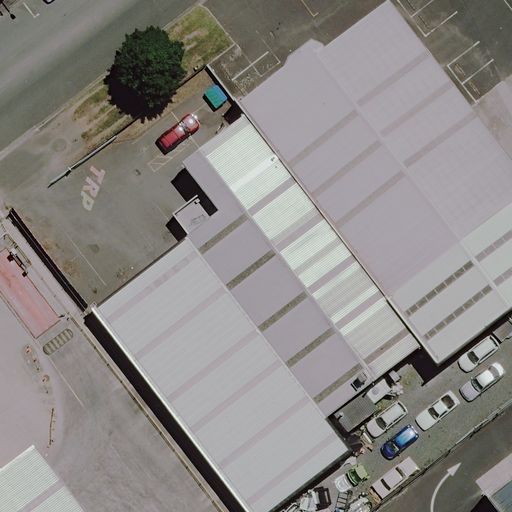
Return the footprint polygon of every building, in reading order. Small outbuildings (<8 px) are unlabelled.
[(511,200),(511,189),(366,0),(362,0),(214,114),(367,312),(511,200)] [(367,312),(214,114),(149,164),(195,225),(163,250),(298,425),(396,350),(367,312)] [(220,479),(262,445),(221,394),(179,428),(220,479)] [(262,445),(220,479),(246,511),(256,505),(261,511),(280,511),(302,495),(262,445)] [(0,511),(43,511),(0,455),(0,511)] [(511,511),(511,457),(451,503),(457,511),(511,511)]
